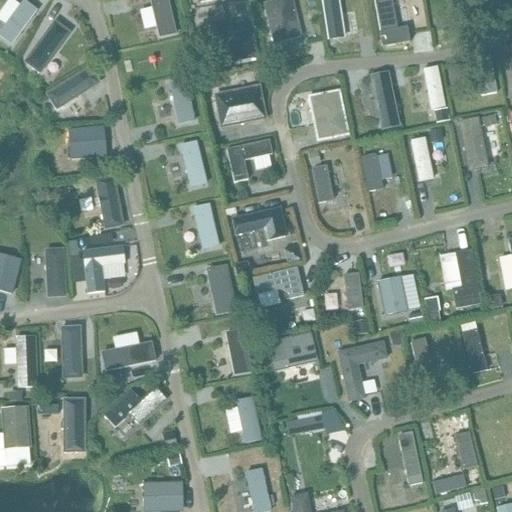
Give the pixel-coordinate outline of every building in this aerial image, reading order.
[(149,0),(159,39),(176,35),(167,0),(149,0)] [(283,0),(264,5),(273,45),(301,38),(292,0),(283,0)] [(337,0),(322,0),(329,42),(344,40),(337,0)] [(373,0),(380,34),(394,31),(388,0),(373,0)] [(507,12),(504,0),(482,0),(487,18),(507,12)] [(36,12),(23,2),(0,33),(0,37),(11,45),(36,12)] [(257,59),(252,36),(234,40),(230,21),(198,28),(206,69),(257,59)] [(70,34),(54,22),(24,63),(40,75),(70,34)] [(46,95),(56,111),(100,84),(89,68),(46,95)] [(386,74),(372,77),(383,130),(397,127),(386,74)] [(218,75),(207,77),(209,90),(220,88),(218,75)] [(194,122),(185,80),(168,84),(178,126),(194,122)] [(266,120),(259,87),(214,97),(221,130),(266,120)] [(338,93),(309,99),(318,141),(347,136),(338,93)] [(494,116),(482,119),(484,128),(496,126),(494,116)] [(488,169),(478,119),(458,123),(468,173),(488,169)] [(103,128),(68,131),(71,161),(106,158),(103,128)] [(440,130),(428,133),(430,144),(443,142),(440,130)] [(419,183),(433,180),(424,139),(411,142),(419,183)] [(248,181),(243,162),(272,155),(268,142),(226,152),(234,184),(248,181)] [(384,142),(372,145),(374,154),(385,151),(384,142)] [(196,143),(180,147),(190,189),(206,185),(196,143)] [(317,152),(308,154),(310,167),(320,165),(317,152)] [(387,156),(376,158),(375,156),(360,159),(368,193),(382,190),(380,181),(391,179),(387,156)] [(118,159),(105,160),(106,172),(119,171),(118,159)] [(333,202),(326,167),(311,170),(318,205),(333,202)] [(113,178),(95,181),(105,231),(123,227),(113,178)] [(245,191),(236,193),(238,203),(248,200),(245,191)] [(193,209),(202,251),(219,248),(209,205),(193,209)] [(235,237),(263,231),(265,243),(287,238),(280,209),(231,221),(235,237)] [(96,237),(81,240),(83,250),(98,247),(96,237)] [(69,255),(77,253),(76,240),(68,241),(69,255)] [(124,245),(81,254),(90,295),(106,291),(101,267),(127,261),(124,245)] [(298,247),(284,251),(287,264),(301,261),(298,247)] [(66,298),(63,250),(44,251),(47,299),(66,298)] [(470,252),(456,255),(462,290),(452,291),(455,310),(480,305),(470,252)] [(0,292),(12,296),(21,262),(0,255),(0,292)] [(247,263),(234,265),(237,277),(250,274),(247,263)] [(237,312),(226,266),(206,271),(216,316),(237,312)] [(252,280),(256,296),(288,288),(291,300),(303,297),(296,269),(252,280)] [(343,277),(348,311),(363,310),(358,275),(343,277)] [(401,279),(377,284),(384,317),(408,312),(401,279)] [(500,295),(485,298),(487,311),(502,308),(500,295)] [(438,300),(425,302),(427,314),(440,312),(438,300)] [(367,321),(355,323),(357,336),(369,334),(367,321)] [(287,323),(259,328),(262,341),(290,335),(287,323)] [(82,380),(80,328),(60,329),(62,380),(82,380)] [(234,377),(251,373),(242,330),(225,334),(234,377)] [(275,374),(317,363),(310,334),(268,344),(275,374)] [(399,334),(390,335),(393,348),(401,346),(399,334)] [(35,338),(16,339),(17,388),(37,388),(35,338)] [(349,404),(365,400),(357,367),(387,360),(383,343),(338,354),(349,404)] [(152,362),(149,345),(101,355),(105,373),(152,362)] [(139,426),(166,401),(155,389),(140,402),(131,392),(103,417),(115,429),(129,415),(139,426)] [(252,399),(236,403),(245,444),(261,441),(252,399)] [(84,401),(63,401),(63,454),(84,454),(84,401)] [(42,415),(58,415),(58,406),(42,406),(42,415)] [(27,408),(1,410),(4,451),(30,448),(27,408)] [(297,422),(285,424),(288,438),(300,435),(297,422)] [(422,484),(412,434),(397,437),(408,487),(422,484)] [(454,438),(462,472),(476,468),(468,435),(454,438)] [(178,453),(166,456),(169,468),(181,465),(178,453)] [(245,474),(253,511),(269,511),(261,471),(245,474)] [(463,477),(433,485),(435,496),(465,488),(463,477)] [(182,511),(182,484),(143,485),(143,511),(182,511)] [(502,488),(492,490),(494,501),(504,499),(502,488)] [(485,492),(473,495),(475,502),(479,501),(480,506),(487,504),(485,492)] [(309,511),(306,495),(290,498),(293,511),(309,511)]
